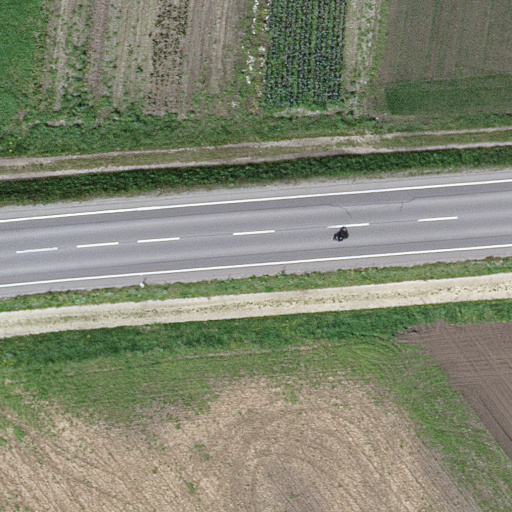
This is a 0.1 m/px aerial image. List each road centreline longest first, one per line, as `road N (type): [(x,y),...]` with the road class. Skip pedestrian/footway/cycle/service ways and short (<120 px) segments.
road 1 (track): [(0,337),(511,292)]
road 2 (secondary): [(0,262),(511,222)]
road 3 (track): [(0,175),(511,139)]
